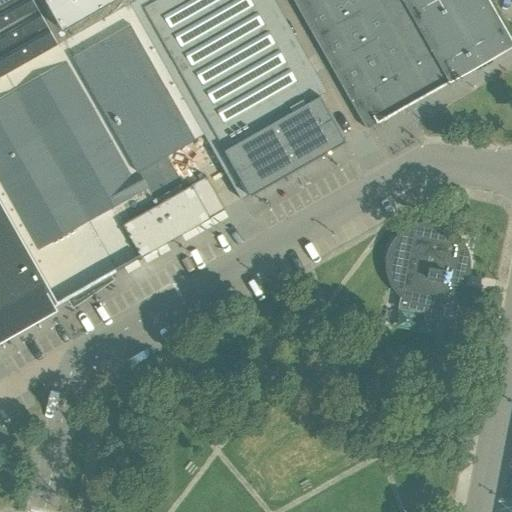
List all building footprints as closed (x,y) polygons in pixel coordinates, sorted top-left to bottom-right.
[(0,0),(0,76),(58,43),(130,3),(136,0),(0,0)] [(136,0),(130,3),(204,133),(213,149),(241,199),(303,164),(345,140),(303,66),(265,0),(136,0)] [(293,0),(303,18),(366,128),(511,45),(511,40),(489,0),(293,0)] [(0,76),(0,201),(57,303),(57,302),(156,247),(153,241),(162,237),(165,242),(210,216),(224,208),(206,176),(184,188),(165,155),(204,133),(130,3),(58,43),(0,76)] [(0,334),(48,308),(49,308),(50,308),(49,307),(57,303),(0,201),(0,334)] [(464,253),(460,253),(463,240),(437,235),(412,230),(404,228),(401,241),(397,241),(392,240),(391,246),(389,246),(388,247),(386,259),(393,260),(398,261),(393,287),(402,289),(401,297),(399,307),(414,310),(423,311),(438,314),(440,304),(442,296),(451,298),(456,273),(457,273),(467,275),(469,267),(469,263),(467,263),(469,254),(464,253)] [(287,270),(270,279),(276,291),(294,281),(287,270)]
